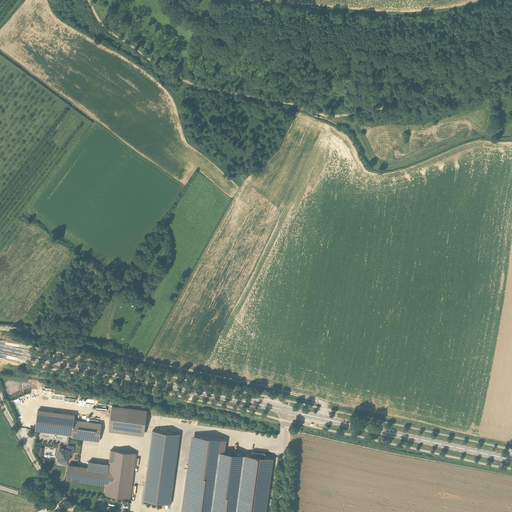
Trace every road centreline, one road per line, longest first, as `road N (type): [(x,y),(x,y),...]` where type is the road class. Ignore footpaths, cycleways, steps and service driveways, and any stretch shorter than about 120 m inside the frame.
road 1 (primary): [(288,411),(0,349)]
road 2 (track): [(87,0),(107,31),(189,82),(290,104)]
road 3 (primary): [(511,460),(288,411)]
road 4 (track): [(290,104),(333,116),(511,85)]
road 5 (track): [(324,404),(144,361)]
road 6 (track): [(144,361),(0,327)]
